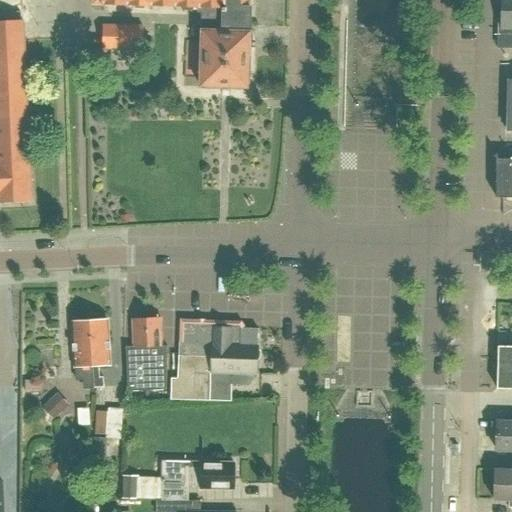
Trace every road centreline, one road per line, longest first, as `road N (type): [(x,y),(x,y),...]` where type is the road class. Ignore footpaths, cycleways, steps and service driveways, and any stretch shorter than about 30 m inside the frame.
road 1 (tertiary): [(0,261),(297,257)]
road 2 (secondary): [(429,511),(436,240)]
road 3 (unclassified): [(297,257),(304,0)]
road 4 (unclassified): [(294,511),(297,257)]
road 5 (secondary): [(436,240),(442,0)]
road 6 (tertiary): [(297,257),(436,240)]
